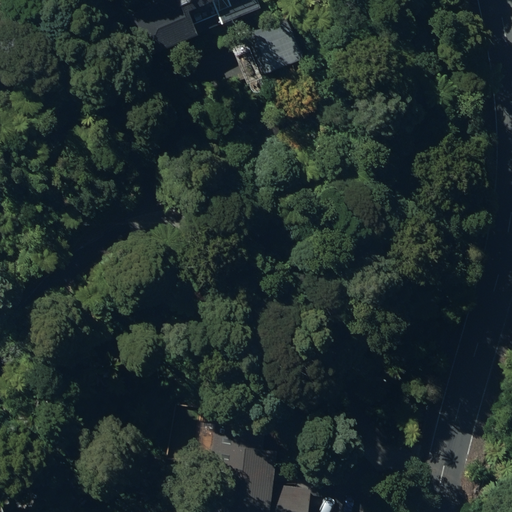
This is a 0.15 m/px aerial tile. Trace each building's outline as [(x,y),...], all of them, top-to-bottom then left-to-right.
[(132,14),(148,54),(206,31),(205,28),(265,4),(263,0),(165,0),(166,1),(132,14)] [(295,17),(263,30),(278,65),(310,52),(295,17)] [(265,148),(281,148),(282,121),(265,120),(265,148)] [(312,144),(343,146),(344,124),(314,121),(312,144)] [(283,431),(223,425),(212,511),(309,511),(313,488),(276,483),(283,431)]
